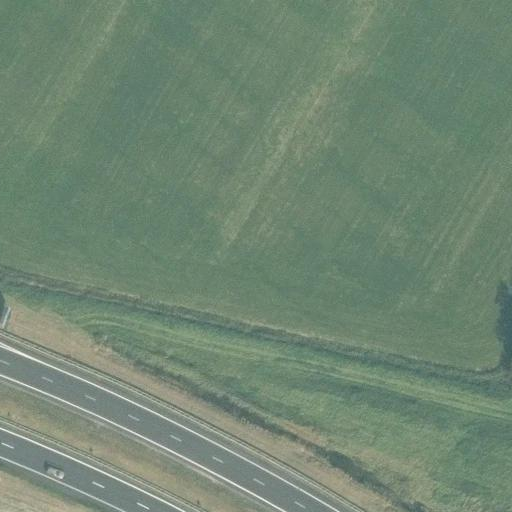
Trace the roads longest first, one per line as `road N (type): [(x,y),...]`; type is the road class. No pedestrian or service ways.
road 1 (trunk): [(300,511),(0,360)]
road 2 (trunk): [(0,443),(147,511)]
